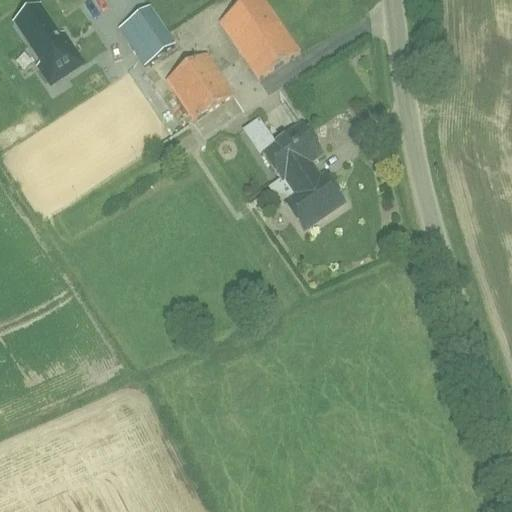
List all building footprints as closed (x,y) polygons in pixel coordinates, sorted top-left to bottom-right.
[(263,0),(256,0),(220,24),(258,81),(299,54),(263,0)] [(174,49),(150,12),(120,32),(145,69),(174,49)] [(59,40),(41,13),(18,29),(43,66),(39,69),(51,87),(82,66),(63,37),(59,40)] [(195,124),(234,97),(207,57),(167,83),(195,124)] [(235,131),(244,145),(262,134),(253,120),(235,131)] [(282,183),(283,184),(299,173),(305,182),(314,176),(309,167),(321,158),(302,130),(264,156),(282,183)] [(318,183),(314,176),(305,182),(299,173),(283,184),(286,182),(296,199),(286,205),(305,232),(343,207),(324,179),(318,183)]
